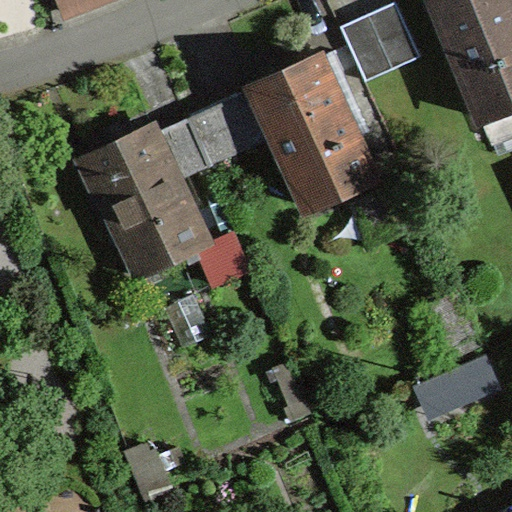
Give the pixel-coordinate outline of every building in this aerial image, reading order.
[(59,0),(66,16),(106,0),(59,0)] [(395,0),(340,25),(365,79),(421,54),(395,0)] [(511,0),(433,0),(481,116),(511,102),(511,0)] [(320,55),(251,86),(307,205),(375,174),(320,55)] [(241,91),(187,117),(209,162),(263,136),(241,91)] [(187,117),(156,132),(177,177),(209,162),(187,117)] [(153,126),(84,158),(140,277),(209,245),(177,177),(156,132),(153,126)] [(423,219),(403,176),(382,186),(383,188),(352,203),(371,243),(423,219)] [(193,292),(165,306),(185,347),(213,333),(193,292)] [(455,292),(424,306),(448,357),(479,342),(455,292)] [(290,403),(285,405),(290,417),(310,408),(289,361),(274,368),(290,403)] [(148,440),(126,449),(147,499),(175,488),(160,452),(154,454),(148,440)]
